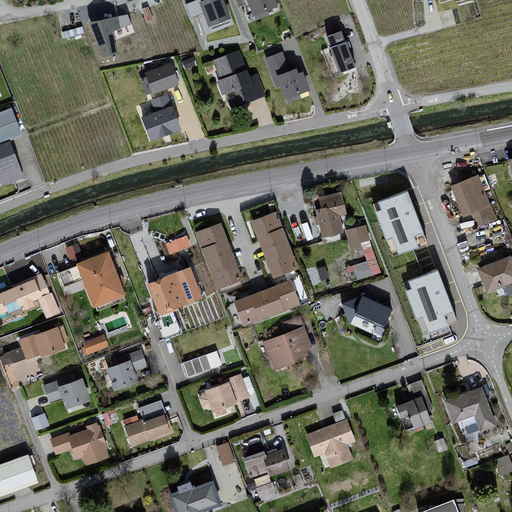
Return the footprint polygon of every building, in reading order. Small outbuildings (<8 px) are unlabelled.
[(195,0),(186,4),(191,18),(203,13),(198,1),(197,0),(195,0)] [(203,13),(208,26),(230,18),(223,0),(201,0),(198,1),(203,13)] [(247,0),(254,16),(278,6),(275,0),(247,0)] [(128,14),(90,22),(103,57),(117,54),(113,31),(131,24),(128,14)] [(340,31),(325,38),(329,48),(328,48),(338,74),(355,67),(346,42),(345,42),(340,31)] [(282,51),(264,58),(276,87),(280,86),(276,76),(290,70),(282,51)] [(238,52),(213,61),(217,73),(215,79),(222,96),(225,94),(232,109),(265,97),(256,75),(248,77),(238,52)] [(185,69),(196,65),(193,57),(182,61),(185,69)] [(170,65),(144,74),(152,95),(178,86),(170,65)] [(280,86),(285,99),(310,89),(303,70),(298,72),(297,68),(290,70),(276,76),(280,86)] [(181,131),(167,95),(151,101),(155,114),(140,120),(150,143),(181,131)] [(0,181),(2,186),(23,178),(9,141),(22,136),(11,108),(0,112),(0,181)] [(478,176),(449,187),(461,219),(490,208),(478,176)] [(406,191),(373,204),(392,256),(425,243),(406,191)] [(341,193),(318,198),(320,208),(315,210),(321,238),(342,233),(339,216),(345,215),(341,193)] [(276,213),(250,223),(272,280),(298,270),(276,213)] [(221,223),(194,233),(216,293),(243,284),(221,223)] [(366,226),(346,230),(349,250),(359,250),(360,243),(369,242),(366,226)] [(188,232),(166,241),(171,253),(192,244),(188,232)] [(65,246),(71,258),(82,253),(77,241),(65,246)] [(107,254),(55,274),(65,298),(84,291),(92,312),(124,300),(107,254)] [(511,265),(509,258),(477,271),(484,294),(511,283),(511,265)] [(189,267),(146,283),(156,316),(202,300),(189,267)] [(436,270),(403,283),(422,335),(456,322),(436,270)] [(47,276),(0,294),(0,328),(29,317),(27,314),(41,309),(46,322),(64,316),(47,276)] [(289,281),(234,301),(243,328),(299,308),(289,281)] [(365,320),(384,327),(392,309),(363,295),(341,303),(350,325),(353,317),(364,322),(365,320)] [(286,334),(262,343),(272,371),(308,358),(306,350),(312,347),(301,318),(283,324),(286,334)] [(63,326),(19,341),(25,361),(37,357),(39,359),(65,350),(63,344),(69,343),(63,326)] [(105,332),(81,340),(86,353),(110,344),(105,332)] [(115,360),(118,366),(130,362),(134,375),(148,369),(142,350),(115,360)] [(216,350),(181,363),(186,377),(221,365),(216,350)] [(37,357),(25,361),(5,368),(12,392),(18,386),(44,378),(39,359),(37,357)] [(118,366),(104,371),(113,392),(138,385),(134,375),(130,362),(118,366)] [(225,383),(205,390),(205,391),(202,392),(199,398),(202,407),(208,410),(211,409),(212,412),(215,412),(216,417),(227,413),(225,408),(237,403),(237,401),(249,397),(241,373),(223,379),(225,383)] [(250,392),(254,390),(249,374),(244,375),(250,392)] [(49,405),(61,400),(57,389),(69,384),(68,380),(43,387),(49,405)] [(69,384),(57,389),(61,400),(65,411),(90,403),(83,380),(69,384)] [(480,388),(444,402),(452,425),(473,417),(479,433),(495,428),(480,388)] [(422,397),(396,407),(400,419),(409,415),(415,430),(432,423),(422,397)] [(143,419),(124,426),(132,446),(173,432),(161,399),(139,407),(143,419)] [(333,411),(337,419),(345,415),(342,408),(333,411)] [(32,415),(36,428),(50,423),(45,410),(32,415)] [(347,420),(305,435),(314,458),(324,454),(329,469),(352,460),(346,445),(356,442),(347,420)] [(83,457),(86,465),(109,456),(106,448),(108,448),(99,424),(98,425),(97,422),(86,425),(87,429),(71,434),(70,432),(50,438),(55,454),(72,449),(75,459),(83,457)] [(229,439),(217,444),(224,463),(236,459),(229,439)] [(289,472),(283,450),(242,460),(249,479),(253,477),(261,504),(278,498),(269,476),(289,472)] [(496,458),(501,472),(511,468),(511,461),(509,453),(496,458)] [(26,455),(0,464),(0,497),(37,484),(26,455)] [(195,484),(170,493),(176,511),(205,511),(222,505),(214,482),(197,488),(195,484)] [(455,511),(451,501),(421,511),(455,511)]
